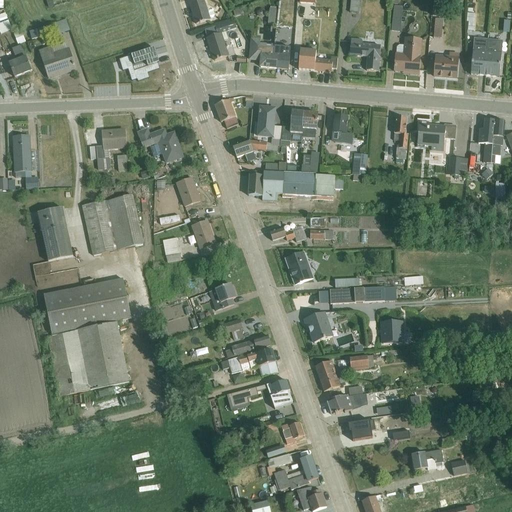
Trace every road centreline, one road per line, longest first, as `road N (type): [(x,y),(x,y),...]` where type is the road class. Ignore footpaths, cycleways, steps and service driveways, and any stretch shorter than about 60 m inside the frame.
road 1 (track): [(69,107),(79,164),(77,233),(86,260),(130,279),(157,408)]
road 2 (residential): [(196,93),(242,86),(511,108)]
road 3 (residential): [(297,373),(0,445)]
road 4 (tertiary): [(297,373),(196,93)]
road 5 (unclassified): [(0,109),(167,102),(196,93)]
road 6 (tertiary): [(346,511),(297,373)]
